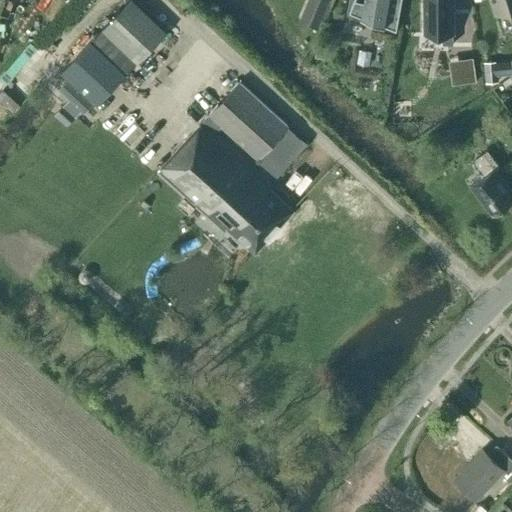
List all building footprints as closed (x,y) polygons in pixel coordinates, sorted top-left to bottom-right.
[(129,0),(91,40),(89,37),(66,61),(68,64),(60,72),(96,106),(125,75),(124,74),(165,30),(133,0),(129,0)] [(311,0),(303,21),(318,27),(329,0),(311,0)] [(363,0),(363,1),(358,0),(353,0),(349,12),(396,30),(401,0),(363,0)] [(424,0),(425,33),(443,33),(443,44),(453,44),(452,0),(424,0)] [(511,0),(492,0),(496,12),(511,7),(511,0)] [(327,48),(316,47),(315,57),(325,58),(327,48)] [(473,57),(461,59),(464,82),(476,81),(473,57)] [(228,226),(255,250),(292,209),(271,189),(275,184),(217,132),(223,124),(260,157),(289,125),(239,80),(163,163),(159,160),(155,165),(225,229),(228,226)] [(66,125),(74,117),(62,105),(54,113),(66,125)] [(471,184),(493,213),(511,198),(511,191),(494,167),(498,164),(487,150),(473,161),(483,175),(471,184)] [(82,281),(87,282),(91,280),(92,275),(89,271),(85,270),(81,272),(80,277),(82,281)] [(482,448),(454,477),(475,498),(503,468),(507,472),(511,466),(511,458),(496,443),(487,453),(482,448)]
